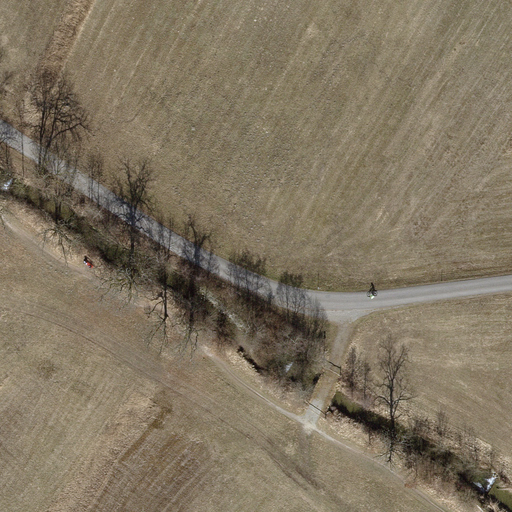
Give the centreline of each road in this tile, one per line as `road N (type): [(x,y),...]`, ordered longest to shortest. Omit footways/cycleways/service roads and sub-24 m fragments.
road 1 (unclassified): [(511,285),(347,306),(264,291),(207,264),(0,129)]
road 2 (track): [(305,424),(342,342),(347,306)]
